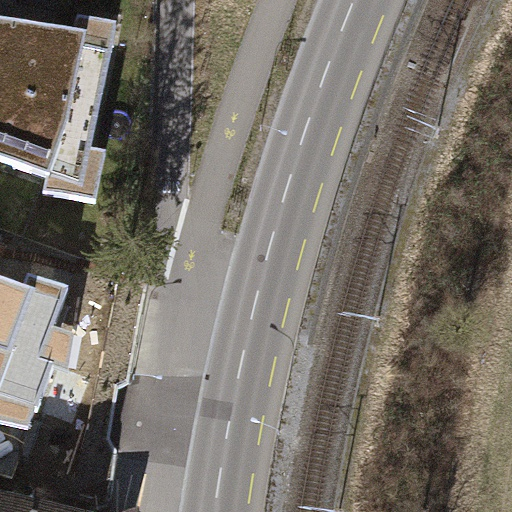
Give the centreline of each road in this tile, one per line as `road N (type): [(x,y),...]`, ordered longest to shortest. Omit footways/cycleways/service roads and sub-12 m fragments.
road 1 (primary): [(233,393),(278,223),(360,0)]
road 2 (unclassified): [(177,0),(173,236),(233,393)]
road 3 (primary): [(217,511),(233,393)]
